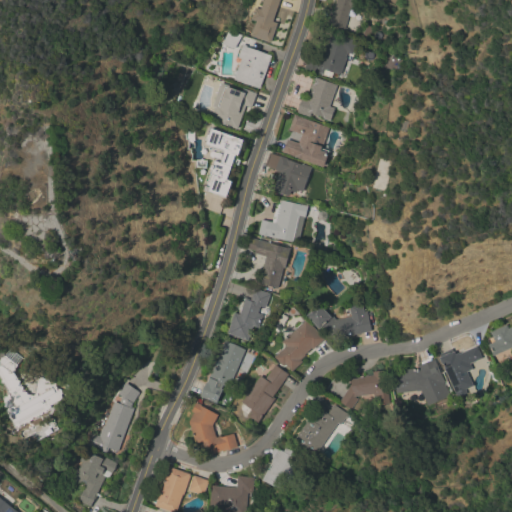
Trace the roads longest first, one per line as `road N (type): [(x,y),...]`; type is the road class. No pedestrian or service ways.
road 1 (tertiary): [(130,511),(227,256),(305,0)]
road 2 (residential): [(154,448),(201,466),(245,463),(329,359),(435,340),(511,305)]
